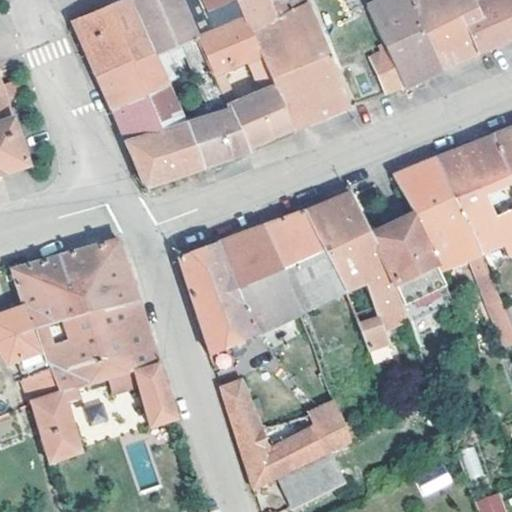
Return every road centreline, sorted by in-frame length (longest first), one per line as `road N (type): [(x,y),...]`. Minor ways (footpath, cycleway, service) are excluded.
road 1 (tertiary): [(511,92),(141,230)]
road 2 (tertiary): [(232,511),(141,230)]
road 3 (residential): [(34,19),(120,199)]
road 4 (tertiary): [(120,199),(0,239)]
